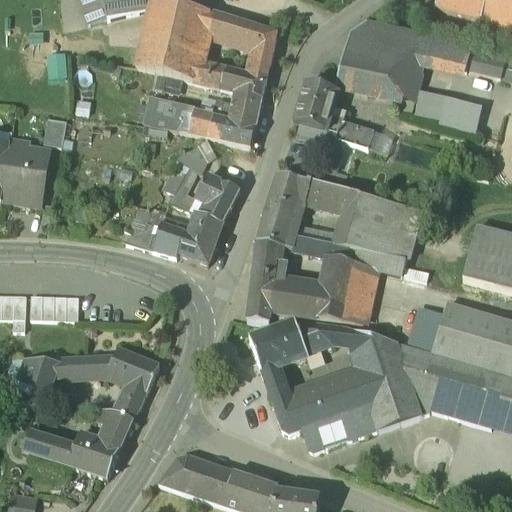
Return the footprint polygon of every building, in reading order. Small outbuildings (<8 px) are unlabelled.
[(146,15),(142,0),(80,0),(87,29),(146,15)] [(438,0),(435,11),(481,25),(487,0),(438,0)] [(511,0),(487,0),(481,25),(511,34),(511,0)] [(208,15),(153,4),(136,73),(190,86),(195,65),(208,15)] [(262,33),(214,16),(210,38),(256,54),(262,33)] [(421,38),(365,24),(350,36),(342,62),(410,77),(414,63),(421,38)] [(251,79),(215,70),(209,91),(235,98),(239,98),(261,103),(266,83),(277,39),(262,33),(256,54),(254,63),(251,79)] [(472,52),(421,38),(414,63),(465,76),(472,52)] [(506,61),(472,52),(465,76),(500,85),(501,80),(506,64),(506,61)] [(51,82),(71,81),(70,57),(49,58),(51,82)] [(410,77),(342,62),(337,81),(335,89),(381,99),(403,104),(410,77)] [(511,65),(506,64),(501,80),(511,82),(511,65)] [(215,70),(195,65),(190,86),(209,91),(215,70)] [(337,81),(321,76),(316,91),(338,98),(335,89),(337,81)] [(316,91),(304,88),(293,128),(300,128),(340,139),(339,145),(357,151),(388,161),(393,145),(330,125),(338,98),(316,91)] [(239,98),(235,98),(232,110),(229,125),(213,121),(207,142),(250,152),(255,130),(261,103),(239,98)] [(194,115),(149,105),(144,132),(207,142),(213,121),(212,120),(194,115)] [(232,110),(216,105),(212,120),(213,121),(229,125),(232,110)] [(66,127),(47,124),(43,149),(62,152),(66,127)] [(340,139),(300,128),(296,144),(332,152),(338,153),(339,145),(340,139)] [(327,173),(348,179),(357,151),(339,145),(338,153),(332,152),(327,173)] [(49,156),(10,149),(9,154),(0,204),(0,205),(40,211),(49,156)] [(0,203),(0,204),(9,154),(0,152),(0,203)] [(207,164),(183,154),(176,166),(188,172),(197,176),(200,178),(207,164)] [(188,172),(177,194),(185,197),(197,176),(188,172)] [(321,172),(316,189),(348,198),(354,182),(348,179),(327,173),(321,172)] [(206,180),(194,203),(208,209),(203,220),(222,227),(240,195),(222,187),(224,182),(217,179),(215,184),(206,180)] [(316,189),(308,187),(307,190),(277,181),(266,213),(264,222),(292,229),(298,205),(341,216),(342,216),(345,216),(350,199),(348,198),(316,189)] [(372,205),(350,199),(345,216),(349,217),(350,214),(367,219),(372,205)] [(419,218),(372,205),(367,219),(350,214),(349,217),(345,216),(342,216),(332,250),(356,255),(405,266),(406,266),(419,218)] [(151,214),(135,210),(132,223),(147,228),(147,227),(151,214)] [(167,215),(151,211),(151,214),(147,227),(150,228),(160,231),(163,224),(164,221),(167,215)] [(89,237),(91,216),(73,214),(70,234),(89,237)] [(203,220),(195,217),(188,239),(181,238),(177,258),(177,259),(207,269),(222,227),(203,220)] [(292,229),(264,222),(260,238),(288,241),(292,229)] [(147,228),(132,223),(131,227),(126,226),(123,235),(133,238),(130,248),(143,252),(150,228),(147,227),(147,228)] [(160,231),(150,228),(143,252),(148,254),(151,245),(155,246),(160,231)] [(181,238),(160,231),(155,246),(151,245),(148,254),(176,262),(177,259),(177,258),(181,238)] [(511,242),(476,233),(462,285),(511,298),(511,242)] [(133,238),(123,235),(121,245),(123,246),(130,248),(133,238)] [(288,241),(260,238),(257,248),(278,252),(286,253),(288,241)] [(311,245),(294,241),(291,255),(308,258),(311,245)] [(332,250),(311,245),(308,258),(329,263),(329,262),(353,269),(356,255),(332,250)] [(278,252),(257,248),(255,265),(277,267),(278,252)] [(405,266),(356,255),(353,269),(377,275),(377,276),(401,282),(405,266)] [(353,269),(329,262),(322,294),(314,324),(364,330),(377,276),(377,275),(353,269)] [(277,267),(255,265),(247,327),(269,329),(271,320),(271,319),(275,286),(277,267)] [(287,268),(277,267),(275,286),(284,287),(287,268)] [(284,287),(275,286),(271,319),(314,324),(322,294),(284,287)] [(0,299),(0,325),(80,327),(79,301),(0,299)] [(511,330),(447,311),(444,322),(432,360),(475,373),(492,378),(511,384),(511,330)] [(444,322),(420,315),(408,353),(430,360),(432,360),(444,322)] [(296,327),(249,344),(268,397),(280,392),(286,394),(277,371),(334,352),(349,355),(344,335),(296,327)] [(408,353),(344,335),(349,355),(357,381),(376,436),(421,420),(414,404),(430,360),(408,353)] [(158,370),(118,352),(114,361),(106,379),(129,388),(124,404),(139,409),(158,370)] [(432,360),(430,360),(414,404),(421,420),(429,418),(430,415),(459,424),(475,373),(432,360)] [(114,361),(63,363),(63,382),(106,379),(114,361)] [(59,367),(26,365),(13,402),(39,413),(44,404),(59,367)] [(492,378),(475,373),(459,424),(511,439),(511,384),(492,378)] [(357,381),(289,403),(286,394),(280,392),(268,397),(282,436),(288,439),(302,435),(309,454),(314,457),(376,436),(357,381)] [(139,409),(124,404),(120,418),(132,424),(139,409)] [(120,418),(115,415),(98,413),(94,425),(110,433),(126,440),(132,424),(120,418)] [(126,440),(110,433),(104,449),(120,455),(126,440)] [(74,451),(32,436),(25,454),(68,470),(74,451)] [(104,449),(78,439),(74,451),(68,470),(107,484),(111,478),(120,455),(104,449)] [(234,476),(188,461),(177,464),(158,489),(222,511),(234,476)] [(253,482),(234,476),(222,511),(224,511),(273,511),(276,497),(277,497),(278,490),(266,487),(266,485),(254,481),(253,482)] [(277,497),(276,497),(273,511),(318,511),(320,503),(311,502),(311,499),(301,498),(301,500),(277,497)] [(35,511),(37,502),(11,498),(7,511),(35,511)]
